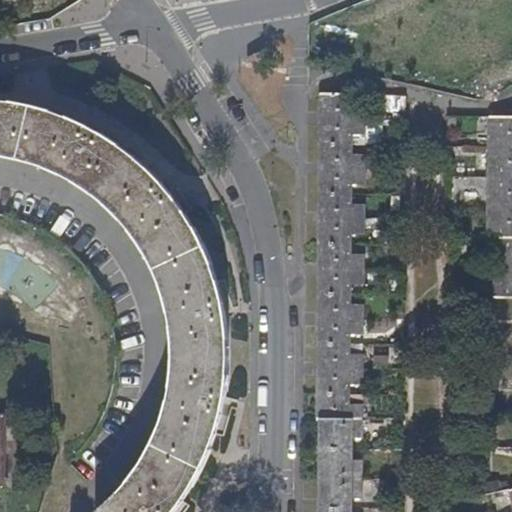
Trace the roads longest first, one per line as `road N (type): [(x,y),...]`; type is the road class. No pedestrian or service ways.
road 1 (residential): [(152,30),(254,190),(277,267),(281,511)]
road 2 (residential): [(152,30),(0,56)]
road 3 (residential): [(152,30),(300,0)]
